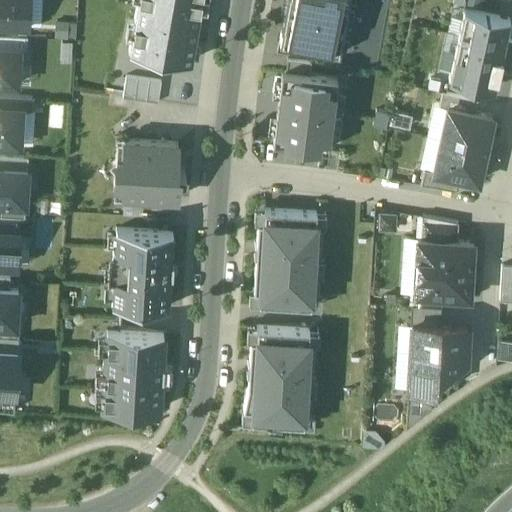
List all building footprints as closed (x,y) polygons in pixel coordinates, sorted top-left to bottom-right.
[(0,0),(0,22),(27,24),(28,0),(0,0)] [(203,0),(136,0),(128,50),(193,61),(203,0)] [(285,0),(281,27),(282,27),(279,41),(339,52),(342,35),(343,35),(349,0),(348,0),(285,0)] [(510,18),(463,7),(458,33),(505,43),(510,18)] [(58,22),(56,35),(74,37),(75,24),(58,22)] [(448,78),(494,89),(505,43),(458,33),(448,78)] [(28,36),(0,34),(0,46),(19,47),(19,49),(27,49),(28,36)] [(19,47),(0,46),(0,82),(17,83),(19,49),(19,47)] [(288,58),(286,70),(310,73),(311,60),(288,58)] [(286,70),(285,70),(282,99),(280,99),(278,112),(280,113),(276,141),(328,148),(337,76),(310,73),(286,70)] [(138,77),(126,75),(123,96),(135,98),(138,77)] [(150,78),(138,77),(135,98),(147,99),(150,78)] [(162,80),(150,78),(147,99),(159,101),(162,80)] [(442,91),(439,105),(447,107),(447,106),(475,112),(478,99),(442,91)] [(0,95),(0,108),(31,110),(32,97),(0,95)] [(447,107),(440,137),(486,147),(492,116),(475,112),(447,106),(447,107)] [(0,108),(0,140),(21,142),(23,110),(0,108)] [(378,110),(374,124),(385,127),(388,113),(378,110)] [(395,111),(392,123),(408,126),(411,115),(395,111)] [(485,147),(440,138),(434,170),(433,171),(459,177),(478,181),(485,147)] [(178,142),(124,139),(123,152),(116,152),(114,184),(124,184),(124,195),(177,198),(178,177),(185,177),(185,169),(181,168),(181,165),(177,161),(178,142)] [(0,167),(27,169),(28,157),(0,155),(0,167)] [(0,167),(0,202),(2,203),(26,204),(27,169),(0,167)] [(433,171),(434,170),(424,167),(420,183),(456,190),(459,177),(433,171)] [(26,216),(26,204),(2,203),(2,215),(20,216),(26,216)] [(323,210),(258,207),(253,305),(318,308),(323,210)] [(0,214),(0,230),(11,231),(19,231),(20,216),(2,215),(0,214)] [(422,238),(457,239),(458,221),(422,215),(422,238)] [(173,230),(115,227),(112,304),(169,307),(173,230)] [(0,230),(0,263),(16,264),(17,248),(11,247),(11,231),(0,230)] [(422,238),(417,238),(415,293),(418,293),(441,294),(471,294),(472,239),(457,239),(422,238)] [(511,264),(501,264),(499,299),(511,299),(511,264)] [(0,286),(10,288),(11,276),(0,274),(0,286)] [(0,323),(15,325),(18,288),(10,288),(0,286),(0,323)] [(417,305),(441,306),(441,294),(418,293),(417,305)] [(410,323),(413,323),(440,325),(441,306),(417,305),(412,305),(410,323)] [(0,335),(19,337),(19,325),(15,325),(0,323),(0,335)] [(468,326),(440,325),(413,323),(411,350),(467,353),(468,326)] [(316,330),(251,327),(247,421),(312,424),(316,330)] [(167,333),(110,329),(106,411),(162,414),(167,333)] [(0,348),(18,350),(19,337),(0,335),(0,348)] [(499,341),(498,358),(511,358),(511,341),(499,341)] [(0,348),(0,394),(15,395),(18,350),(0,348)] [(466,360),(467,353),(411,350),(409,388),(432,389),(433,380),(466,360)] [(432,389),(409,388),(407,427),(431,408),(432,389)] [(0,408),(15,409),(15,395),(0,394),(0,408)]
